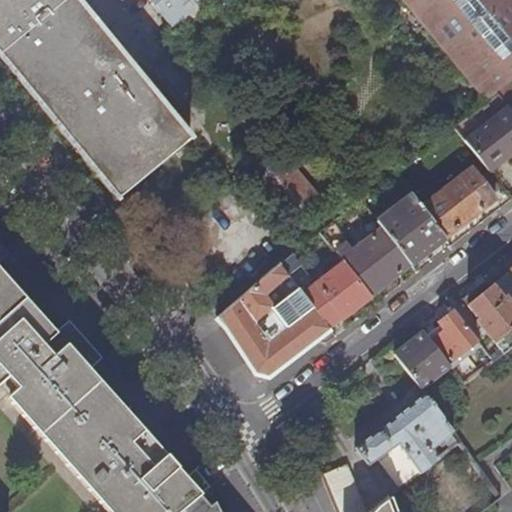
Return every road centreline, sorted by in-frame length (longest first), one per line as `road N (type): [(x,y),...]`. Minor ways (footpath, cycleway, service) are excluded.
road 1 (tertiary): [(232,441),(0,150)]
road 2 (residential): [(511,224),(232,441)]
